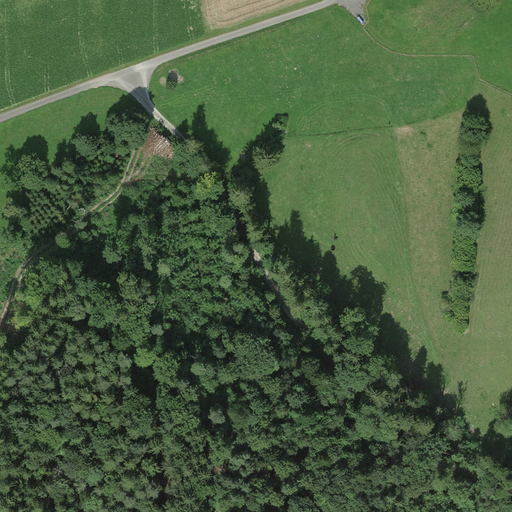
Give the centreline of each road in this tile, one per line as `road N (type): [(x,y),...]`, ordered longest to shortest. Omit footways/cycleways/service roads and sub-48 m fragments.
road 1 (track): [(128,73),(211,175),(263,276),(344,379),(413,511)]
road 2 (track): [(335,0),(0,120)]
road 3 (track): [(347,0),(393,48),(496,51)]
